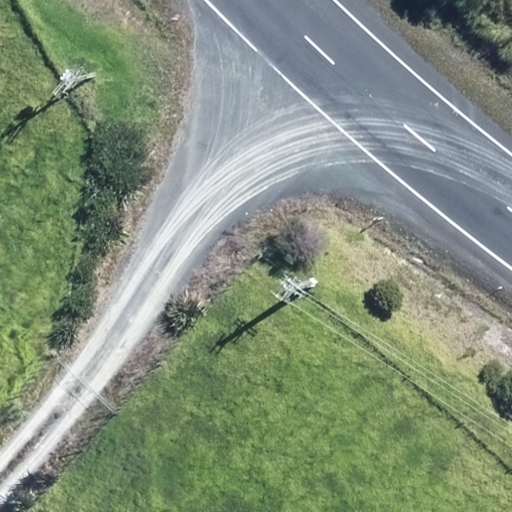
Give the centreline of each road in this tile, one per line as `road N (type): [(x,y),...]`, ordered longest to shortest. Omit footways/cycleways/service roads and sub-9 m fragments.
road 1 (track): [(308,22),(71,413),(0,489)]
road 2 (primary): [(511,199),(289,0)]
